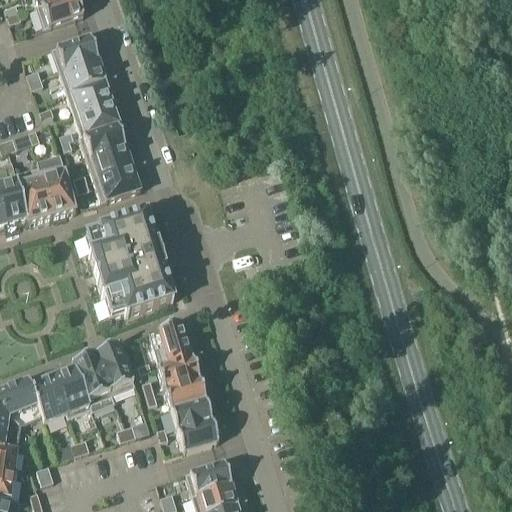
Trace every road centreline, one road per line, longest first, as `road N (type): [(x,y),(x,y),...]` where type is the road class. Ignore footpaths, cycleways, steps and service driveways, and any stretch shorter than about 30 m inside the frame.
road 1 (residential): [(276,511),(108,0)]
road 2 (secondary): [(453,511),(306,0)]
